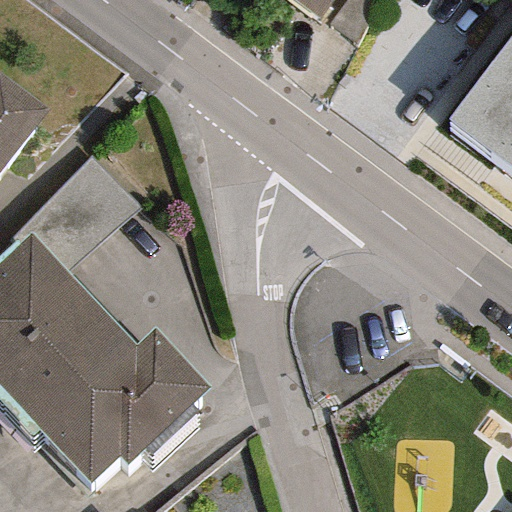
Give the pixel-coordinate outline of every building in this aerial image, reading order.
[(292,0),(318,19),(333,0),(292,0)] [(355,47),(377,0),(346,0),(327,25),(355,47)] [(511,35),(443,126),(507,175),(511,178),(511,35)] [(0,170),(46,110),(0,74),(0,170)] [(138,208),(88,158),(11,238),(17,245),(30,234),(66,272),(138,208)] [(17,245),(0,260),(0,405),(30,438),(39,430),(89,485),(119,457),(126,465),(142,450),(148,458),(197,413),(190,407),(210,389),(154,327),(133,346),(66,272),(30,234),(17,245)]
